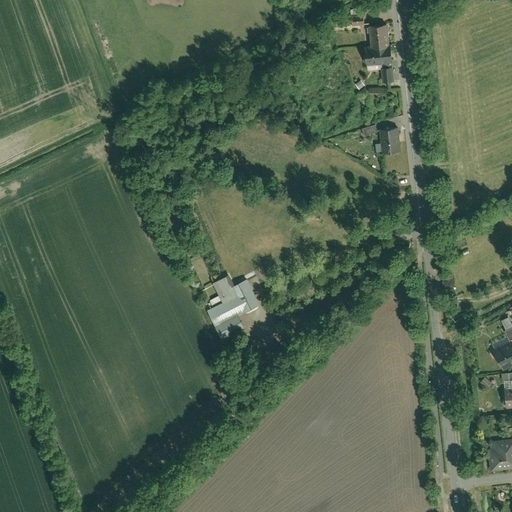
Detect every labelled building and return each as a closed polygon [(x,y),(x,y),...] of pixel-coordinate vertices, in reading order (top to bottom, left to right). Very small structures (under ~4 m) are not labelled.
[(352,26),(364,25),(363,14),(351,15),(352,26)] [(389,47),(388,25),(369,26),(371,45),(371,48),(389,47)] [(389,49),(389,47),(371,48),(371,45),(366,46),(367,64),(392,63),(391,49),(389,49)] [(394,81),(392,66),(381,67),(383,82),(394,81)] [(377,131),(375,124),(362,128),(364,135),(377,131)] [(401,151),(399,127),(380,129),(382,153),(401,151)] [(229,322),(264,305),(252,280),(251,279),(235,286),(232,281),(219,287),(227,303),(217,308),(211,311),(212,313),(224,337),(234,332),(229,322)] [(256,353),(250,340),(240,345),(246,358),(256,353)] [(511,341),(498,349),(507,369),(511,366),(511,341)] [(496,383),(490,377),(485,382),(491,388),(496,383)] [(492,449),(495,471),(511,468),(511,438),(498,441),(499,448),(492,449)]
